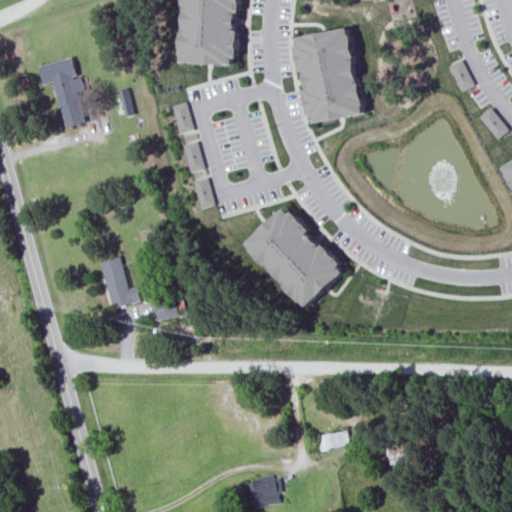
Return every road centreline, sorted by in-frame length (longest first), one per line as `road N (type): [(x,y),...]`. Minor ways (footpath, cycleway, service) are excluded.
road 1 (residential): [(65,366),(511,372)]
road 2 (residential): [(274,0),(284,109),(308,171),(335,211),(377,247),(417,267),(468,277),(511,273)]
road 3 (tertiary): [(105,511),(0,140)]
road 4 (residential): [(308,171),(225,194),(200,107),(278,87)]
road 5 (residential): [(511,111),(478,66),(454,0)]
